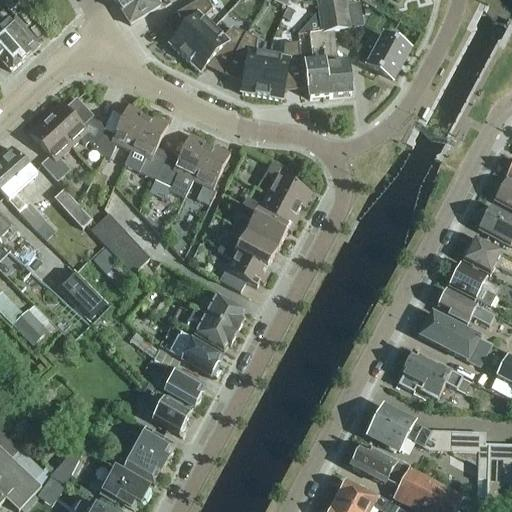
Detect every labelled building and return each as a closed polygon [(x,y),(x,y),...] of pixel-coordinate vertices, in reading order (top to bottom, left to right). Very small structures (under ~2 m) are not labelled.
[(0,0),(9,14),(20,8),(15,0),(0,0)] [(112,0),(119,11),(135,0),(112,0)] [(135,0),(119,11),(130,28),(160,10),(155,1),(156,0),(135,0)] [(205,0),(164,24),(175,43),(169,49),(184,63),(213,32),(203,23),(212,13),(205,0)] [(344,0),(315,0),(318,15),(322,36),(329,101),(352,99),(347,62),(337,63),(334,35),(350,32),(344,0)] [(322,36),(318,15),(298,38),(309,37),(322,36)] [(0,17),(0,33),(25,62),(40,49),(14,20),(8,26),(0,17)] [(213,32),(184,63),(200,77),(206,71),(224,80),(245,38),(232,32),(223,42),(213,32)] [(25,62),(0,33),(0,63),(11,75),(25,62)] [(329,101),(322,36),(309,37),(312,66),(304,67),(309,103),(329,101)] [(245,38),(224,80),(242,89),(241,98),(261,101),(269,60),(255,58),(257,44),(245,38)] [(367,69),(392,83),(408,54),(383,40),(367,69)] [(269,60),(261,101),(282,105),(283,96),(304,94),(299,48),(284,49),(282,62),(269,60)] [(83,140),(95,153),(104,133),(106,129),(91,122),(88,116),(76,103),(66,113),(61,107),(48,118),(51,122),(47,125),(71,151),(83,140)] [(116,148),(131,155),(146,123),(141,121),(143,117),(128,110),(114,138),(104,133),(95,153),(100,158),(110,163),(116,148)] [(139,177),(155,184),(165,163),(154,158),(168,129),(153,121),(151,126),(146,123),(131,155),(145,162),(139,177)] [(60,162),(71,151),(47,125),(43,129),(40,126),(28,137),(49,160),(41,168),(57,186),(70,174),(60,162)] [(184,203),(193,185),(208,153),(203,151),(205,146),(190,139),(176,168),(165,163),(155,184),(170,192),(168,195),(184,203)] [(208,153),(193,185),(203,190),(196,204),(209,210),(216,195),(213,194),(230,158),(215,151),(213,155),(208,153)] [(0,196),(19,217),(35,235),(46,225),(29,208),(26,210),(16,199),(37,180),(11,152),(0,161),(0,196)] [(274,184),(266,198),(298,216),(300,211),(304,213),(312,198),(277,179),(281,172),(272,167),(265,179),(274,184)] [(511,187),(505,184),(500,195),(497,196),(495,200),(496,202),(494,205),(511,214),(511,187)] [(92,224),(63,194),(54,203),(82,233),(92,224)] [(246,201),(242,210),(288,235),(287,235),(291,237),(299,222),(295,220),(298,216),(266,198),(260,209),(246,201)] [(251,226),(246,236),(277,254),(287,235),(288,235),(242,210),(237,218),(251,226)] [(479,235),(508,250),(511,243),(511,221),(491,211),(485,222),(482,222),(478,229),(480,232),(479,235)] [(0,245),(2,248),(16,233),(0,215),(0,245)] [(91,234),(99,243),(117,227),(109,218),(91,234)] [(99,243),(107,252),(125,236),(117,227),(99,243)] [(107,252),(115,261),(133,245),(125,236),(107,252)] [(226,239),(221,248),(267,273),(267,272),(277,254),(246,236),(240,247),(226,239)] [(167,247),(178,258),(187,249),(176,238),(167,247)] [(462,265),(490,279),(495,269),(511,277),(511,265),(500,259),(502,256),(474,242),(469,253),(466,254),(464,258),(464,261),(462,265)] [(115,261),(123,270),(141,254),(133,245),(115,261)] [(267,273),(221,248),(217,256),(231,263),(219,285),(240,297),(246,286),(256,292),(259,287),(263,289),(271,274),(267,272),(267,273)] [(131,281),(105,253),(93,265),(119,293),(131,281)] [(141,254),(123,270),(132,279),(150,262),(141,254)] [(451,288),(449,291),(490,312),(495,301),(511,310),(511,295),(500,289),(498,292),(485,285),(487,282),(460,269),(455,279),(452,280),(450,284),(451,288)] [(138,290),(116,317),(126,326),(149,299),(138,290)] [(449,317),(446,321),(465,332),(471,321),(489,330),(494,320),(446,295),(445,298),(442,300),(439,305),(440,308),(438,311),(449,317)] [(100,308),(88,297),(74,312),(85,323),(100,308)] [(216,300),(205,320),(237,337),(244,325),(241,323),(245,316),(216,300)] [(13,331),(33,351),(39,345),(43,348),(58,334),(34,310),(13,331)] [(237,337),(205,320),(189,311),(179,330),(195,339),(194,340),(223,356),(228,349),(230,350),(237,337)] [(492,349),(432,318),(420,341),(480,371),(490,349),(492,350),(492,349)] [(165,356),(211,381),(212,378),(215,377),(217,373),(216,371),(222,360),(192,344),(176,335),(165,356)] [(130,346),(155,364),(161,356),(136,338),(130,346)] [(404,371),(404,372),(405,373),(405,375),(403,379),(405,380),(399,389),(413,398),(415,393),(437,403),(445,388),(456,394),(462,382),(451,376),(440,370),(441,368),(436,365),(435,368),(418,360),(415,358),(415,359),(414,358),(411,363),(410,364),(408,365),(407,365),(406,367),(405,368),(405,370),(404,371)] [(511,360),(507,358),(496,381),(511,388),(511,360)] [(162,382),(169,386),(164,396),(194,412),(196,408),(198,407),(201,403),(200,401),(205,391),(175,374),(175,375),(168,371),(162,382)] [(147,402),(153,392),(140,384),(134,393),(147,402)] [(152,424),(179,439),(181,435),(183,435),(186,430),(185,428),(191,417),(157,399),(151,409),(159,412),(152,424)] [(511,511),(511,450),(485,449),(485,439),(437,437),(431,438),(382,412),(367,439),(384,448),(385,451),(394,456),(397,454),(400,456),(406,443),(428,454),(452,456),(452,458),(478,471),(477,484),(487,484),(485,511),(511,511)] [(0,434),(0,453),(35,486),(44,476),(0,434)] [(145,434),(134,453),(164,469),(175,450),(145,434)] [(410,511),(474,511),(475,509),(463,502),(395,465),(394,467),(362,450),(350,471),(381,487),(386,486),(398,493),(393,503),(410,511)] [(50,482),(65,490),(84,456),(77,452),(50,482)] [(35,486),(0,453),(0,509),(5,503),(14,511),(21,511),(41,492),(35,486)] [(164,469),(134,453),(124,473),(153,489),(164,469)] [(149,492),(120,476),(111,492),(106,489),(100,499),(114,507),(116,504),(130,511),(135,505),(140,508),(141,506),(145,505),(149,498),(148,494),(149,492)] [(339,493),(332,505),(345,511),(372,511),(373,511),(374,511),(397,511),(346,485),(341,494),(339,493)]
